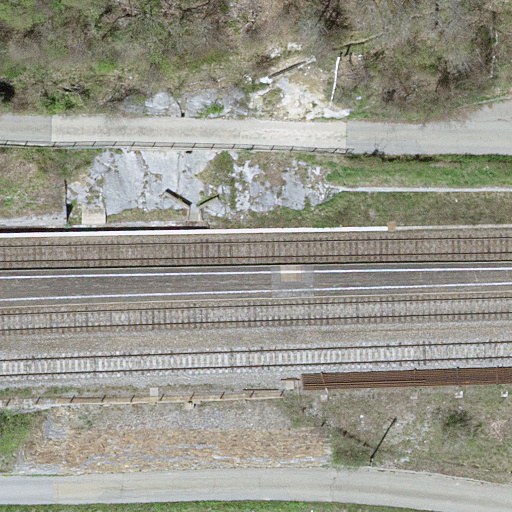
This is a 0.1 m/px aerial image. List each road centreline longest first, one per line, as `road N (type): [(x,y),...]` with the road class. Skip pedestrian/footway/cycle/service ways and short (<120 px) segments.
road 1 (unclassified): [(0,490),(346,487),(511,509)]
road 2 (unclassified): [(511,148),(0,124)]
